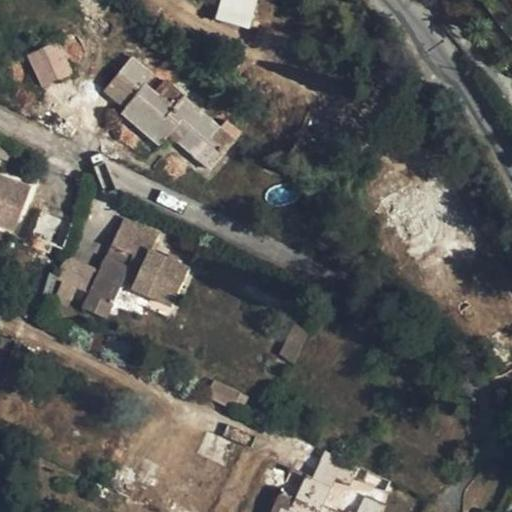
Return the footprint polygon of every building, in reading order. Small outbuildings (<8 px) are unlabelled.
[(268,31),(276,0),(274,0),(224,0),(220,17),(268,31)] [(33,63),(59,47),(55,40),(28,56),(33,63)] [(73,69),(59,47),(33,63),(46,84),(73,69)] [(212,137),(220,126),(183,96),(174,107),(145,83),(152,74),(132,57),(106,89),(126,106),(122,111),(161,144),(169,134),(175,128),(183,135),(178,142),(210,168),(227,148),(212,137)] [(235,139),(220,126),(212,137),(227,148),(235,139)] [(169,134),(178,142),(183,135),(175,128),(169,134)] [(29,205),(35,188),(0,174),(0,218),(21,227),(67,245),(76,223),(29,205)] [(440,179),(417,193),(411,184),(382,201),(407,244),(427,233),(435,246),(468,227),(440,179)] [(100,284),(96,292),(119,302),(129,281),(157,294),(179,304),(195,271),(188,268),(191,262),(177,256),(173,261),(157,254),(166,233),(129,218),(117,246),(126,250),(121,260),(113,256),(100,284)] [(117,246),(113,256),(121,260),(126,250),(117,246)] [(94,281),(100,284),(106,270),(65,251),(57,275),(91,289),(94,281)] [(91,289),(96,292),(100,284),(94,281),(91,289)] [(172,318),(179,304),(157,294),(151,308),(172,318)] [(310,335),(297,327),(280,355),(292,362),(310,335)] [(331,452),(326,450),(314,477),(333,486),(337,478),(330,469),(331,452)] [(361,466),(331,452),(330,469),(337,478),(352,486),(361,466)] [(127,470),(116,464),(109,479),(120,484),(127,470)] [(293,467),(284,488),(301,495),(310,475),(293,467)] [(301,495),(284,488),(273,511),(383,511),(387,505),(367,495),(359,511),(341,511),(337,510),(335,511),(326,511),(323,510),(325,504),(333,486),(314,477),(310,475),(301,495)]
